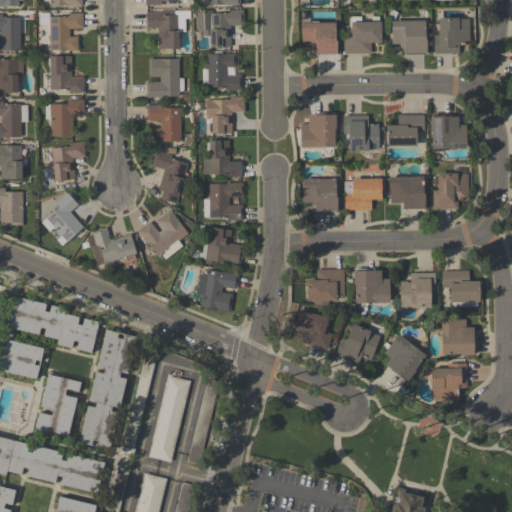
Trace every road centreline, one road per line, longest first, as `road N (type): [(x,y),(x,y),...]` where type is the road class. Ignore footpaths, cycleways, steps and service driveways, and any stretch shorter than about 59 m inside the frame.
road 1 (residential): [(275,166),(257,366),(220,511)]
road 2 (tertiary): [(0,252),(257,366)]
road 3 (residential): [(482,237),(274,244)]
road 4 (residential): [(272,90),(442,84),(473,96)]
road 5 (residential): [(118,187),(114,0)]
road 6 (residential): [(500,407),(499,261),(482,237)]
road 7 (residential): [(473,96),(491,116),(499,173),(482,237)]
road 8 (residential): [(273,131),(270,0)]
